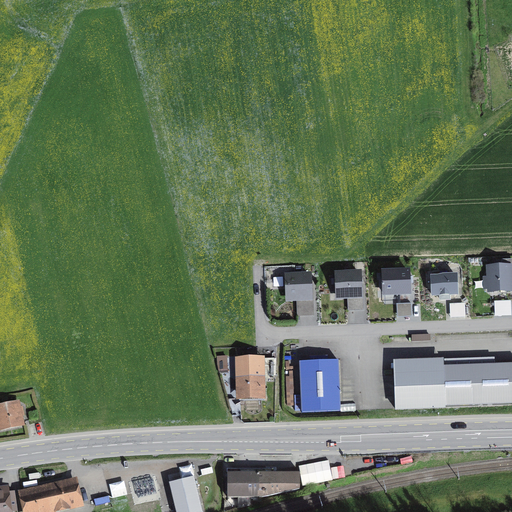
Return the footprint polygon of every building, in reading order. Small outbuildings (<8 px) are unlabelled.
[(511,259),(502,260),(502,268),(509,268),(511,267),(511,259)] [(510,290),(509,268),(502,268),(489,268),(490,291),(510,290)] [(384,295),(409,294),(408,272),(383,273),(384,295)] [(283,274),(274,274),(274,284),(284,284),(283,274)] [(337,275),(338,297),(360,296),(359,274),(337,275)] [(287,277),(288,299),(310,298),(309,276),(287,277)] [(448,276),(432,277),(433,296),(457,295),(456,276),(448,277),(448,276)] [(510,304),(510,296),(501,296),(502,304),(510,304)] [(311,307),(310,298),(301,299),(301,307),(311,307)] [(451,316),(465,315),(465,300),(450,301),(451,316)] [(227,370),(226,357),(217,357),(217,366),(219,370),(227,370)] [(396,410),(511,405),(511,364),(444,367),(443,358),(394,360),(396,410)] [(240,381),(240,396),(264,396),(263,359),(247,360),(247,362),(239,362),(239,375),(237,375),(237,381),(240,381)] [(299,363),(302,413),(340,411),(338,361),(299,363)] [(17,405),(0,408),(0,428),(21,424),(17,405)] [(299,464),(302,485),(332,481),(329,460),(299,464)] [(300,473),(227,473),(227,498),(262,498),(300,489),(300,473)] [(203,511),(194,476),(169,482),(176,511),(203,511)] [(73,480),(62,483),(63,487),(24,496),(27,511),(38,511),(47,510),(47,511),(50,511),(51,511),(50,509),(79,503),(73,480)] [(113,499),(157,489),(155,480),(111,490),(113,499)] [(16,511),(14,493),(0,494),(0,511),(16,511)]
